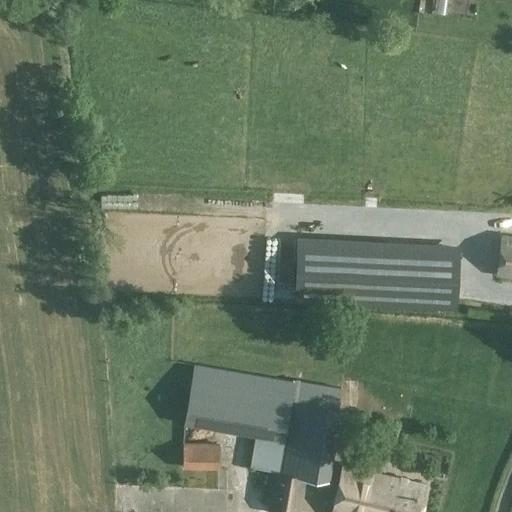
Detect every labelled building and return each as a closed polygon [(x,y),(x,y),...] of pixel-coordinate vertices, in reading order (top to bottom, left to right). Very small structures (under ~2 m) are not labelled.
[(377,184),(377,160),(351,160),(351,183),(377,184)] [(398,172),(398,189),(411,189),(411,172),(398,172)] [(452,208),(453,201),(398,194),(394,221),(488,234),(490,213),(452,208)] [(430,241),(428,229),(410,231),(412,244),(430,241)] [(498,277),(511,277),(511,236),(501,236),(498,277)] [(297,240),(294,296),(454,304),(456,248),(297,240)] [(256,434),(285,439),(292,402),(295,381),(194,364),(184,423),(256,434)] [(295,381),(292,402),(339,410),(343,389),(295,381)] [(285,439),(283,456),(303,460),(300,476),(305,477),(328,480),(339,410),(292,402),(285,439)] [(368,440),(382,444),(384,436),(370,432),(368,440)] [(285,439),(256,434),(250,466),(275,471),(281,472),(283,456),(285,439)] [(382,444),(368,440),(359,438),(356,452),(379,457),(382,444)] [(219,443),(183,442),(182,468),(219,468),(219,443)] [(275,471),(268,511),(270,511),(299,511),(305,477),(300,476),(303,460),(283,456),(281,472),(275,471)] [(419,511),(426,485),(343,466),(332,511),(419,511)]
